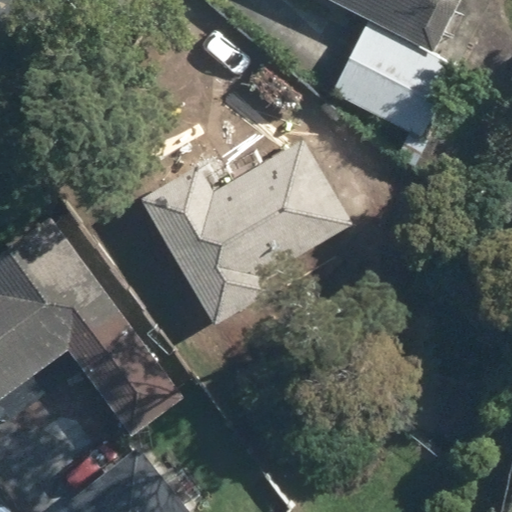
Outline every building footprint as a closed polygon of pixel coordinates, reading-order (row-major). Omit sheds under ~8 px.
[(473,0),(349,0),(377,13),(451,48),(473,0)] [(471,61),(377,13),(338,90),(431,138),(471,61)] [(373,223),(313,126),(241,171),(302,267),(373,223)] [(293,286),(216,174),(152,218),(229,330),(293,286)] [(57,198),(0,239),(0,396),(77,341),(145,435),(199,395),(57,198)] [(194,511),(142,444),(55,511),(56,511),(194,511)]
